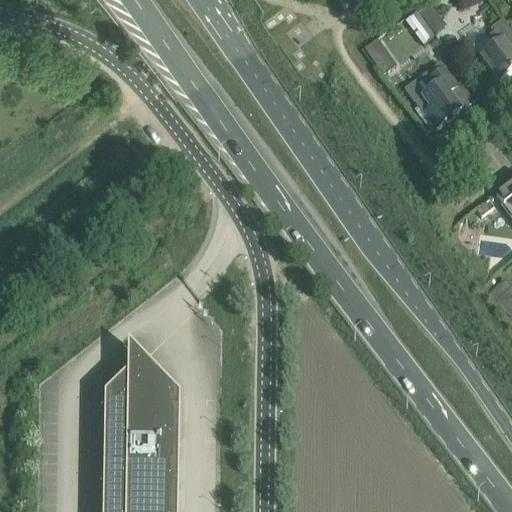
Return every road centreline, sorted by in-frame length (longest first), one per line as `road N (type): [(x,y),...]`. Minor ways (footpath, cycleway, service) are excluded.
road 1 (primary): [(132,0),(511,509)]
road 2 (unclassified): [(262,511),(265,325),(253,249),(234,207),(120,66),(80,39),(0,12)]
road 3 (primary): [(511,434),(201,0)]
road 4 (unknown): [(190,291),(218,377),(219,481)]
